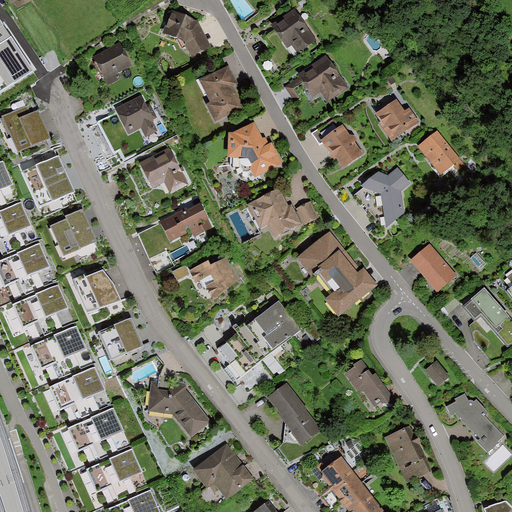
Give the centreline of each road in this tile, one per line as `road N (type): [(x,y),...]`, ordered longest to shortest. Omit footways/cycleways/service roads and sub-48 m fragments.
road 1 (residential): [(307,511),(143,295),(54,93)]
road 2 (residential): [(406,297),(310,166),(211,0)]
road 3 (residential): [(406,297),(383,317),(379,344),(430,411),(466,511)]
road 4 (residential): [(511,411),(406,297)]
